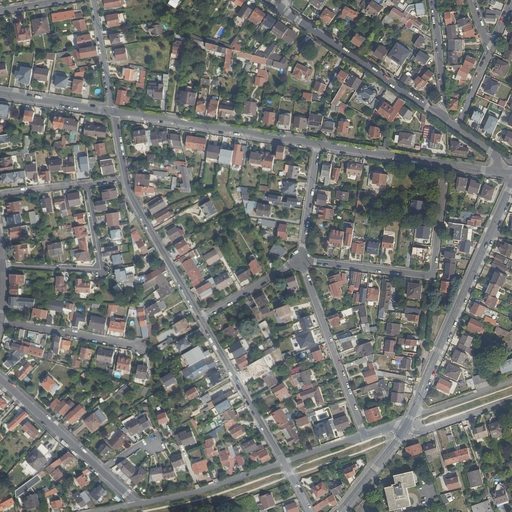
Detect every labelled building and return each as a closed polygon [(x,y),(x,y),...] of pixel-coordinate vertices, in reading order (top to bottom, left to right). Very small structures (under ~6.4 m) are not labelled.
[(104,0),(105,9),(121,6),(120,5),(124,4),(123,0),(104,0)] [(165,0),(165,1),(168,3),(167,5),(174,10),(181,0),(165,0)] [(311,0),(310,3),(319,9),(320,8),(322,10),(329,0),(311,0)] [(408,6),(409,5),(406,3),(403,6),(399,3),(401,0),(394,0),(395,0),(394,0),(393,0),(393,1),(392,3),(394,4),(402,9),(405,11),(408,6)] [(502,10),(505,5),(496,0),(492,0),(490,4),(502,10)] [(384,8),(374,2),(367,10),(378,17),(384,8)] [(405,11),(408,14),(411,10),(413,9),(417,8),(418,15),(424,14),(423,4),(408,6),(405,11)] [(244,5),(241,10),(245,13),(244,15),(248,17),(252,11),(244,5)] [(345,19),(353,23),(360,13),(357,12),(346,7),(343,13),(347,15),(345,19)] [(266,15),(256,8),(252,15),(261,21),(266,15)] [(389,16),(395,20),(397,17),(402,21),(401,22),(406,26),(407,23),(409,21),(411,17),(412,16),(408,14),(405,11),(402,9),(400,11),(396,8),(395,9),(394,8),(389,16)] [(330,24),(336,16),(326,9),(320,18),(330,24)] [(52,14),(53,22),(77,18),(83,17),(82,13),(74,14),(74,10),(52,14)] [(496,18),(499,19),(501,13),(499,12),(498,14),(492,14),(491,11),(487,10),(486,21),(496,22),(496,18)] [(118,14),(107,16),(109,28),(120,26),(118,14)] [(272,27),(276,21),(268,15),(264,22),(272,27)] [(463,26),(471,24),(468,16),(463,18),(462,27),(463,26)] [(86,29),(84,17),(83,17),(77,18),(77,21),(73,22),(74,28),(78,27),(79,30),(86,29)] [(411,17),(409,21),(419,28),(422,24),(411,17)] [(47,19),(34,21),(36,34),(50,32),(47,19)] [(162,36),(159,22),(151,23),(151,27),(150,28),(151,34),(153,34),(153,37),(162,36)] [(281,38),(288,29),(278,22),(271,32),(281,38)] [(475,36),(471,24),(463,26),(465,32),(464,33),(465,37),(469,36),(470,37),(475,36)] [(455,25),(448,26),(449,40),(460,40),(460,36),(456,37),(455,25)] [(32,39),(30,28),(20,30),(22,41),(32,39)] [(288,29),(281,38),(291,45),(297,35),(288,29)] [(81,48),(93,46),(91,34),(83,35),(83,36),(78,37),(79,46),(80,46),(80,49),(81,48)] [(112,44),(120,42),(119,34),(110,35),(112,44)] [(357,34),(352,42),(359,47),(364,39),(357,34)] [(414,46),(419,49),(425,39),(421,36),(414,46)] [(242,52),(244,49),(237,44),(241,39),(237,37),(229,49),(232,50),(234,50),(242,52)] [(203,42),(193,39),(191,46),(206,49),(207,43),(203,42)] [(449,52),(459,52),(460,40),(449,40),(449,52)] [(307,44),(301,52),(306,55),(312,44),(308,42),(307,44)] [(182,51),(183,44),(174,43),(173,50),(182,51)] [(219,46),(217,46),(207,43),(206,49),(217,52),(219,46)] [(257,52),(255,56),(267,59),(274,49),(276,45),(273,43),(265,54),(257,52)] [(402,58),(406,51),(407,52),(409,49),(399,43),(393,51),(402,58)] [(374,54),(383,60),(393,45),(391,44),(386,50),(380,46),(374,54)] [(99,55),(97,46),(93,46),(81,48),(83,58),(99,55)] [(226,54),(227,48),(219,46),(217,52),(226,54)] [(510,61),(511,62),(511,49),(508,47),(504,55),(503,54),(501,58),(503,58),(510,61)] [(76,59),(83,58),(81,48),(80,49),(75,50),(76,55),(76,59)] [(128,59),(126,48),(116,50),(118,61),(128,59)] [(226,54),(224,68),(229,69),(230,65),(232,65),(233,61),(230,61),(232,50),(229,49),(227,48),(226,54)] [(280,63),(284,57),(273,54),(276,50),(274,49),(267,59),(280,63)] [(267,59),(255,56),(242,52),(234,50),(233,56),(261,64),(260,70),(263,71),(262,76),(268,76),(266,71),(264,70),(264,67),(265,65),(267,59)] [(420,52),(416,58),(426,64),(430,58),(420,52)] [(459,56),(459,52),(449,52),(448,52),(449,64),(457,63),(456,56),(459,56)] [(476,59),(468,55),(464,65),(472,69),(476,59)] [(71,56),(61,58),(71,68),(76,67),(75,63),(73,64),(71,56)] [(267,59),(265,65),(281,69),(288,60),(284,57),(280,63),(267,59)] [(510,61),(503,58),(502,61),(499,60),(493,72),(504,76),(510,61)] [(471,69),(458,63),(458,66),(457,68),(457,70),(456,79),(459,80),(461,80),(465,81),(467,78),(471,69)] [(292,76),(301,81),(303,78),(308,81),(313,71),(304,67),(297,64),(294,71),(292,76)] [(19,82),(30,83),(32,69),(22,67),(21,72),(16,71),(15,79),(16,79),(19,82)] [(34,79),(48,81),(50,70),(36,68),(34,79)] [(413,80),(419,73),(420,70),(419,69),(418,68),(410,78),(405,75),(401,81),(408,86),(412,80),(413,80)] [(133,80),(135,70),(130,69),(126,69),(125,79),(133,80)] [(334,78),(328,88),(332,91),(337,81),(343,84),(349,75),(341,71),(339,75),(336,73),(334,78)] [(423,76),(421,78),(427,82),(434,75),(428,71),(425,74),(423,76)] [(76,73),(75,80),(74,92),(82,93),(84,83),(77,82),(78,75),(82,76),(82,72),(76,73)] [(156,76),(155,79),(153,79),(152,85),(154,85),(155,86),(164,88),(166,78),(160,77),(160,76),(157,75),(157,76),(156,76)] [(68,78),(56,76),(54,86),(66,88),(68,78)] [(347,85),(356,91),(362,81),(352,76),(347,85)] [(256,77),(255,85),(263,86),(264,79),(256,77)] [(427,82),(421,78),(419,77),(414,82),(423,88),(428,83),(427,82)] [(494,95),(500,82),(491,77),(485,91),(494,95)] [(317,82),(313,90),(324,94),(327,86),(317,82)] [(347,87),(343,84),(332,104),(335,106),(339,107),(342,102),(339,101),(347,87)] [(375,110),(379,102),(373,99),(376,95),(375,94),(376,93),(371,90),(370,91),(367,89),(367,88),(363,85),(362,86),(361,85),(355,98),(375,110)] [(179,91),(177,103),(195,106),(197,93),(193,93),(194,88),(192,87),(188,86),(186,88),(186,92),(179,91)] [(117,104),(125,105),(125,101),(129,101),(129,96),(126,96),(128,88),(120,87),(117,104)] [(312,101),(313,95),(303,93),(302,100),(312,102),(312,101)] [(202,95),(199,94),(196,112),(205,113),(206,103),(201,102),(202,95)] [(390,109),(388,111),(391,113),(400,99),(398,97),(390,109)] [(391,113),(388,111),(383,108),(380,112),(388,118),(386,121),(392,123),(406,103),(400,99),(391,113)] [(243,113),(255,115),(257,103),(245,101),(243,113)] [(342,102),(339,107),(339,111),(343,113),(348,106),(342,102)] [(490,104),(487,112),(490,113),(492,108),(497,110),(498,109),(501,110),(503,111),(504,108),(499,105),(494,104),(491,102),(490,104)] [(0,115),(11,118),(13,106),(1,104),(0,108),(0,115)] [(209,114),(217,115),(219,105),(210,104),(209,114)] [(228,107),(221,106),(219,117),(226,118),(228,107)] [(408,120),(413,113),(404,107),(399,114),(408,120)] [(471,119),(481,124),(485,114),(475,110),(471,119)] [(34,117),(35,113),(26,111),(25,120),(33,121),(34,117)] [(275,114),(265,112),(263,123),(273,125),(275,114)] [(495,116),(490,113),(483,128),(488,131),(487,133),(492,135),(498,123),(493,121),(495,116)] [(308,127),(321,129),(323,116),(310,114),(309,119),(308,127)] [(281,115),(279,124),(289,126),(290,117),(281,115)] [(64,127),(66,118),(56,116),(55,126),(64,127)] [(33,121),(32,130),(44,132),(45,124),(44,124),(45,120),(39,119),(39,118),(34,117),(33,121)] [(294,127),(307,129),(308,127),(309,119),(295,117),(294,127)] [(73,119),(66,118),(64,127),(71,129),(73,119)] [(351,123),(337,121),(336,126),(339,127),(338,132),(349,133),(351,123)] [(322,131),(332,133),(334,123),(324,122),(322,131)] [(107,127),(86,124),(84,133),(105,136),(107,127)] [(371,127),(370,136),(380,138),(381,129),(371,127)] [(148,141),(146,131),(146,129),(134,131),(137,147),(143,146),(142,142),(148,141)] [(171,144),(169,134),(168,131),(160,132),(161,135),(158,135),(157,132),(151,133),(153,144),(153,146),(159,145),(159,142),(166,141),(168,141),(168,142),(169,144),(171,144)] [(411,141),(412,135),(400,133),(398,143),(411,145),(411,141)] [(439,142),(440,142),(441,141),(442,135),(432,133),(431,143),(439,144),(439,142)] [(184,149),(181,135),(169,134),(171,144),(171,147),(184,149)] [(9,142),(8,135),(3,135),(0,135),(0,144),(5,143),(5,142),(9,142)] [(196,148),(197,137),(188,136),(187,147),(196,148)] [(207,139),(197,137),(196,148),(206,150),(207,139)] [(460,143),(452,141),(452,152),(468,154),(469,149),(460,147),(460,143)] [(87,150),(86,143),(83,144),(73,145),(74,152),(87,150)] [(106,153),(104,143),(95,145),(96,151),(94,151),(94,155),(106,153)] [(234,157),(243,158),(244,152),(240,151),(241,145),(237,145),(234,157)] [(283,159),(286,146),(277,145),(275,155),(274,160),(277,160),(277,158),(283,159)] [(219,164),(222,148),(209,146),(206,162),(219,164)] [(230,162),(231,151),(222,149),(221,161),(230,162)] [(263,163),(265,153),(256,151),(256,153),(252,152),(251,161),(263,163)] [(263,167),(273,168),(274,163),(274,160),(275,155),(270,154),(270,153),(265,152),(263,167)] [(2,166),(1,166),(2,171),(12,168),(10,156),(1,158),(2,166)] [(64,172),(77,171),(75,162),(75,157),(71,157),(71,162),(63,163),(64,170),(64,172)] [(49,161),(50,171),(64,170),(63,163),(63,159),(49,161)] [(113,165),(112,159),(101,160),(104,174),(115,172),(114,165),(113,165)] [(82,171),(90,170),(90,168),(89,162),(89,161),(80,162),(82,171)] [(38,180),(36,164),(27,166),(28,177),(33,176),(34,181),(38,180)] [(298,178),(300,165),(290,164),(288,176),(298,178)] [(322,175),(330,177),(332,166),(332,164),(329,164),(329,165),(324,165),(322,175)] [(354,164),(353,164),(352,174),(362,176),(363,165),(359,164),(359,165),(354,164)] [(182,188),(176,187),(176,189),(178,190),(192,191),(190,180),(189,175),(187,168),(187,167),(181,166),(182,170),(185,184),(185,188),(182,188)] [(341,172),(341,168),(335,167),(333,180),(338,181),(340,172),(341,172)] [(20,171),(1,175),(3,184),(16,182),(15,180),(21,179),(20,171)] [(50,180),(49,171),(39,172),(40,178),(45,178),(46,180),(50,180)] [(373,183),(386,185),(387,177),(388,177),(388,176),(387,176),(387,175),(380,174),(380,173),(376,172),(376,173),(375,173),(373,183)] [(136,182),(136,185),(140,186),(150,187),(155,187),(155,184),(150,183),(151,176),(137,174),(136,182)] [(330,177),(322,175),(322,177),(326,177),(325,186),(329,186),(330,177)] [(467,192),(468,188),(466,188),(468,179),(459,177),(457,190),(467,192)] [(284,193),(295,195),(297,181),(286,179),(285,184),(283,184),(283,188),(284,190),(284,193)] [(479,194),(481,185),(476,183),(477,181),(472,180),(468,193),(474,195),(475,192),(479,194)] [(140,186),(136,185),(136,191),(137,191),(136,194),(144,195),(144,192),(154,193),(155,187),(150,187),(140,186)] [(495,188),(485,185),(481,197),(491,201),(495,188)] [(350,190),(338,188),(337,199),(348,201),(350,190)] [(103,191),(105,200),(118,198),(117,189),(103,191)] [(356,216),(360,216),(362,202),(365,202),(365,198),(366,192),(360,191),(359,197),(356,212),(356,216)] [(79,193),(64,195),(65,199),(66,206),(70,206),(70,205),(76,204),(81,203),(79,193)] [(273,204),(291,207),(291,205),(295,205),(296,197),(289,196),(288,199),(284,198),(285,195),(275,194),(273,204)] [(326,205),(326,207),(331,208),(332,205),(326,205),(327,196),(319,194),(318,204),(326,205)] [(148,203),(150,206),(157,202),(160,200),(158,197),(148,203)] [(158,203),(150,207),(154,213),(162,209),(167,205),(163,198),(160,200),(157,202),(158,203)] [(50,199),(42,200),(42,207),(43,207),(44,211),(47,211),(48,213),(52,211),(50,199)] [(68,216),(66,206),(65,199),(55,201),(56,205),(61,204),(63,216),(65,216),(68,216)] [(246,200),(244,200),(244,203),(246,209),(253,210),(255,202),(246,200)] [(424,208),(424,202),(413,200),(411,215),(424,217),(425,211),(422,210),(423,208),(424,208)] [(108,209),(107,201),(97,202),(98,209),(104,208),(104,209),(108,209)] [(218,213),(211,201),(201,207),(208,218),(218,213)] [(6,211),(7,216),(9,215),(20,214),(23,213),(22,207),(24,207),(23,202),(7,203),(8,211),(6,211)] [(258,214),(265,215),(266,213),(269,213),(270,206),(266,205),(259,204),(258,214)] [(168,208),(155,216),(159,222),(163,220),(164,221),(168,219),(168,217),(172,215),(168,208)] [(321,208),(319,218),(328,219),(332,220),(334,209),(329,209),(321,208)] [(474,213),(461,211),(459,218),(457,224),(460,224),(463,215),(472,216),(474,216),(474,213)] [(107,213),(109,226),(115,226),(119,225),(117,212),(107,213)] [(85,222),(84,215),(83,213),(74,215),(75,219),(79,218),(80,223),(85,222)] [(20,214),(9,215),(10,225),(21,223),(20,214)] [(356,216),(355,220),(365,221),(364,223),(369,224),(369,218),(368,217),(360,216),(356,216)] [(482,217),(474,216),(472,216),(472,221),(468,221),(468,225),(471,225),(479,226),(480,222),(481,222),(482,217)] [(242,222),(237,225),(239,229),(240,230),(246,227),(242,222)] [(130,227),(130,224),(119,225),(115,226),(116,229),(117,240),(123,239),(121,229),(130,227)] [(286,235),(287,225),(283,224),(282,229),(280,229),(278,238),(284,239),(284,235),(286,235)] [(419,226),(419,224),(416,224),(415,233),(414,246),(420,247),(421,240),(417,239),(418,237),(428,238),(430,228),(419,226)] [(461,241),(467,241),(469,228),(471,228),(471,225),(468,225),(464,224),(463,227),(463,228),(461,241)] [(27,225),(4,229),(5,233),(11,232),(12,236),(18,235),(18,237),(29,235),(27,225)] [(228,230),(230,235),(239,229),(237,225),(228,230)] [(86,237),(88,236),(87,232),(85,233),(84,226),(71,228),(72,232),(76,231),(77,238),(78,238),(86,237)] [(168,231),(176,244),(187,237),(182,228),(181,229),(179,230),(178,228),(176,226),(168,231)] [(346,245),(351,246),(354,229),(348,228),(348,229),(346,245)] [(137,230),(132,233),(134,245),(137,243),(140,248),(142,248),(145,253),(148,251),(150,255),(156,251),(154,247),(149,250),(137,230)] [(335,247),(342,248),(345,232),(342,231),(332,230),(330,244),(335,244),(335,247)] [(77,253),(88,251),(86,237),(78,238),(79,244),(80,249),(77,249),(77,253)] [(384,237),(383,247),(387,248),(387,247),(394,248),(395,238),(384,237)] [(182,254),(190,249),(185,240),(176,245),(182,254)] [(469,256),(472,242),(467,241),(461,241),(456,240),(455,240),(454,244),(462,245),(460,254),(469,256)] [(50,241),(47,241),(50,255),(57,254),(55,244),(50,245),(50,241)] [(352,252),(364,254),(366,243),(357,241),(357,243),(353,243),(352,252)] [(55,244),(57,254),(63,253),(61,242),(55,243),(55,244)] [(367,253),(378,255),(380,244),(369,242),(367,253)] [(511,245),(506,243),(504,246),(502,245),(499,250),(502,251),(501,253),(510,257),(511,254),(511,245)] [(23,244),(15,245),(16,249),(14,249),(16,260),(24,258),(23,244)] [(280,260),(287,250),(280,245),(279,246),(276,244),(271,251),(274,253),(273,254),(280,260)] [(209,265),(224,257),(218,245),(214,247),(216,250),(204,257),(209,265)] [(102,253),(102,257),(112,255),(119,254),(118,246),(107,247),(108,252),(102,253)] [(90,260),(88,251),(77,253),(76,253),(76,255),(78,261),(84,259),(85,261),(90,260)] [(119,254),(112,255),(114,264),(123,263),(121,253),(119,254)] [(504,258),(497,255),(495,259),(507,264),(507,266),(508,267),(510,268),(511,268),(511,261),(504,258)] [(185,257),(181,260),(188,273),(193,270),(188,261),(185,257)] [(192,258),(188,261),(193,270),(198,268),(192,258)] [(455,269),(456,259),(447,258),(446,268),(455,269)] [(255,274),(263,270),(257,259),(250,264),(252,268),(252,269),(255,274)] [(507,266),(494,261),(492,266),(506,272),(508,267),(507,266)] [(144,278),(147,283),(151,280),(162,274),(163,273),(168,270),(165,266),(162,268),(160,265),(157,267),(158,269),(147,276),(144,278)] [(136,281),(135,274),(127,275),(126,268),(115,269),(117,282),(122,281),(122,283),(129,282),(131,283),(134,282),(135,281),(136,281)] [(198,268),(193,270),(199,281),(204,278),(198,268)] [(453,280),(454,280),(455,269),(446,268),(445,279),(453,280)] [(241,282),(252,276),(248,269),(237,275),(241,282)] [(193,270),(188,273),(194,282),(192,283),(194,286),(200,283),(199,281),(193,270)] [(507,276),(497,271),(492,283),(500,286),(502,287),(507,276)] [(217,285),(220,291),(227,287),(226,285),(233,281),(228,272),(214,280),(217,285)] [(25,275),(11,274),(11,283),(25,284),(25,275)] [(162,274),(151,280),(154,286),(158,283),(161,287),(169,282),(166,277),(164,278),(162,274)] [(346,280),(346,277),(343,278),(343,279),(342,280),(339,275),(330,278),(333,284),(339,282),(346,280)] [(300,289),(295,276),(287,279),(290,286),(288,287),(290,292),(300,289)] [(56,291),(68,292),(68,284),(65,284),(65,277),(58,277),(57,285),(56,286),(56,291)] [(83,278),(77,277),(76,291),(92,292),(93,281),(83,281),(83,278)] [(201,284),(195,287),(196,290),(198,290),(202,296),(200,297),(202,300),(214,293),(212,288),(217,285),(214,280),(212,277),(201,284)] [(389,280),(383,279),(381,297),(390,298),(391,294),(390,294),(390,290),(391,283),(389,283),(389,280)] [(445,279),(443,279),(441,292),(452,293),(453,280),(445,279)] [(147,283),(142,285),(145,291),(154,286),(151,280),(147,283)] [(161,287),(157,290),(163,299),(173,293),(169,286),(170,285),(169,282),(161,287)] [(339,282),(333,284),(334,288),(332,289),(333,293),(335,292),(337,296),(343,294),(340,286),(339,282)] [(374,282),(368,282),(367,288),(369,288),(368,299),(379,300),(380,291),(375,290),(375,289),(373,289),(374,282)] [(492,283),(491,282),(486,294),(487,294),(495,298),(500,286),(492,283)] [(20,285),(11,284),(11,293),(19,294),(20,288),(20,285)] [(117,292),(122,289),(119,284),(114,287),(117,292)] [(420,299),(422,285),(410,284),(408,297),(420,299)] [(354,302),(366,303),(367,289),(360,288),(360,294),(355,294),(354,302)] [(284,306),(288,305),(281,292),(277,294),(281,300),(284,306)] [(270,303),(265,294),(256,299),(261,307),(267,303),(268,305),(270,303)] [(495,298),(487,294),(485,298),(489,300),(488,304),(495,307),(496,304),(499,306),(502,300),(495,298)] [(260,310),(251,295),(247,297),(250,302),(251,301),(254,308),(253,309),(255,312),(260,310)] [(34,306),(35,299),(11,297),(10,303),(10,306),(14,307),(15,305),(34,306)] [(390,298),(381,297),(380,308),(388,309),(389,299),(390,299),(390,298)] [(63,303),(51,300),(49,308),(62,310),(63,303)] [(284,306),(281,300),(273,304),(276,309),(278,309),(284,306)] [(76,310),(77,305),(69,303),(69,301),(65,301),(64,307),(76,310)] [(150,307),(148,308),(149,311),(152,316),(162,311),(161,309),(157,303),(150,307)] [(475,308),(473,307),(471,312),(482,316),(486,307),(477,303),(475,308)] [(284,306),(278,309),(279,312),(282,319),(285,318),(287,322),(292,320),(290,316),(293,315),(289,305),(288,305),(284,306)] [(362,324),(369,323),(366,305),(353,307),(354,311),(361,310),(364,323),(362,324)] [(33,308),(32,315),(46,318),(47,311),(33,308)] [(139,309),(144,337),(149,336),(147,326),(147,324),(146,319),(145,319),(144,314),(145,313),(144,308),(139,309)] [(265,318),(279,312),(278,309),(276,309),(269,312),(263,315),(265,318)] [(176,323),(185,318),(182,312),(175,317),(175,318),(173,319),(174,321),(176,323)] [(74,321),(73,325),(78,326),(79,320),(85,321),(86,315),(75,313),(74,321)] [(419,321),(419,315),(405,313),(402,313),(402,315),(403,316),(403,317),(408,317),(408,320),(419,321)] [(334,326),(346,322),(343,316),(339,317),(338,314),(329,317),(331,322),(332,322),(334,326)] [(297,323),(300,331),(304,330),(314,326),(310,315),(300,319),(301,322),(297,323)] [(106,319),(92,316),(89,327),(105,330),(107,320),(107,319),(106,319)] [(487,317),(485,321),(494,325),(496,321),(487,317)] [(188,323),(185,318),(176,323),(182,335),(192,329),(188,323)] [(482,323),(472,318),(468,327),(469,328),(468,329),(476,333),(476,331),(478,326),(480,327),(482,323)] [(110,329),(125,332),(126,324),(116,322),(116,320),(112,319),(110,329)] [(365,333),(370,332),(369,323),(362,324),(364,333),(365,333)] [(399,335),(401,324),(388,323),(387,333),(399,335)] [(232,325),(224,330),(229,339),(240,333),(238,330),(235,331),(232,325)] [(495,331),(506,336),(510,332),(497,327),(495,331)] [(315,343),(311,331),(302,334),(306,346),(315,343)] [(471,343),(473,338),(465,334),(461,343),(469,346),(471,343)] [(54,352),(59,353),(60,348),(62,340),(62,337),(57,336),(54,352)] [(189,341),(186,336),(175,342),(174,343),(180,353),(193,345),(191,340),(189,341)] [(351,337),(340,340),(342,345),(343,345),(346,351),(354,348),(356,347),(358,346),(356,341),(355,338),(353,339),(352,339),(351,337)] [(157,346),(160,351),(168,346),(174,343),(175,342),(173,338),(166,341),(157,346)] [(386,339),(384,355),(395,356),(397,341),(386,339)] [(71,342),(62,340),(60,348),(69,350),(71,342)] [(23,346),(22,345),(21,352),(25,353),(27,353),(33,355),(38,357),(42,358),(43,354),(44,350),(30,346),(31,343),(25,341),(23,346)] [(13,343),(12,349),(18,351),(21,352),(22,345),(22,344),(16,342),(16,344),(13,343)] [(241,342),(230,348),(237,359),(247,353),(241,342)] [(366,357),(368,356),(372,355),(371,352),(373,351),(369,342),(358,346),(356,347),(357,351),(362,349),(365,357),(366,357)] [(469,348),(460,344),(458,348),(470,353),(473,354),(475,350),(469,348)] [(324,359),(320,345),(307,350),(308,354),(311,353),(312,357),(315,356),(316,362),(324,359)] [(199,346),(183,355),(185,359),(188,357),(190,362),(200,356),(196,350),(200,348),(199,346)] [(91,359),(93,350),(82,348),(81,357),(91,359)] [(282,353),(280,348),(273,352),(272,352),(274,357),(282,353)] [(112,362),(114,352),(100,349),(98,359),(112,362)] [(272,352),(273,352),(271,349),(256,357),(258,361),(272,352)] [(463,365),(468,355),(456,350),(452,360),(463,365)] [(21,352),(18,351),(8,360),(12,364),(17,359),(18,360),(25,353),(21,352)] [(282,354),(282,353),(274,357),(277,365),(282,362),(283,364),(286,362),(285,359),(282,354)] [(237,360),(242,369),(251,365),(245,355),(237,360)] [(410,369),(411,358),(396,356),(396,360),(402,360),(403,359),(404,359),(403,363),(401,363),(401,370),(405,370),(405,368),(410,369)] [(118,368),(129,370),(132,359),(120,357),(118,368)] [(292,376),(305,371),(303,365),(293,369),(288,357),(285,359),(286,362),(289,368),(292,376)] [(196,376),(216,364),(213,358),(184,374),(186,377),(193,373),(196,376)] [(511,359),(511,360),(508,361),(500,364),(503,373),(511,369),(511,359)] [(376,371),(376,370),(375,366),(373,363),(373,362),(369,364),(371,367),(371,371),(365,373),(370,385),(380,381),(378,375),(376,371)] [(16,374),(22,380),(33,368),(28,363),(24,367),(25,368),(20,372),(18,371),(16,374)] [(148,367),(139,365),(137,377),(146,379),(148,367)] [(457,380),(462,370),(450,365),(445,375),(457,380)] [(272,370),(263,375),(271,388),(279,383),(272,370)] [(304,392),(314,388),(312,384),(307,370),(305,371),(292,376),(293,379),(302,376),(304,381),(305,383),(302,384),(304,392)] [(217,371),(208,376),(214,386),(224,380),(220,374),(220,375),(217,371)] [(384,376),(406,380),(407,376),(376,371),(378,375),(381,375),(384,376)] [(475,385),(490,380),(487,372),(472,377),(473,378),(475,385)] [(167,387),(178,381),(173,373),(162,379),(167,387)] [(383,391),(386,390),(388,389),(384,379),(382,379),(381,375),(378,375),(380,381),(383,391)] [(42,383),(50,390),(54,393),(60,386),(49,376),(42,383)] [(469,387),(475,385),(473,378),(467,381),(469,387)] [(453,393),(456,385),(449,382),(441,379),(437,388),(449,393),(449,392),(453,393)] [(386,398),(384,394),(383,391),(380,381),(370,385),(361,388),(363,393),(376,388),(378,393),(375,393),(378,401),(386,398)] [(394,392),(404,393),(405,383),(395,382),(394,392)] [(49,392),(50,390),(42,383),(41,384),(49,392)] [(284,384),(274,389),(279,397),(281,401),(290,396),(288,392),(288,391),(284,384)] [(130,391),(126,385),(119,391),(122,395),(125,393),(126,394),(130,391)] [(192,399),(200,394),(196,387),(187,392),(192,399)] [(325,403),(319,387),(318,387),(314,388),(304,392),(300,393),(303,400),(315,396),(318,405),(325,403)] [(215,403),(216,405),(228,398),(234,395),(231,391),(225,394),(220,397),(213,401),(215,403)] [(403,403),(404,393),(394,392),(393,392),(392,402),(403,403)] [(209,393),(203,397),(206,403),(213,399),(209,393)] [(304,413),(305,413),(308,411),(307,410),(303,400),(300,393),(297,395),(299,397),(298,398),(299,402),(298,402),(300,407),(302,406),(304,413)] [(69,398),(67,396),(62,401),(56,407),(64,414),(71,407),(66,402),(69,398)] [(50,406),(54,410),(56,407),(62,401),(58,397),(50,406)] [(216,405),(215,406),(221,415),(233,407),(234,407),(232,404),(233,404),(231,401),(230,401),(228,398),(216,405)] [(84,400),(66,416),(73,424),(79,418),(78,416),(80,414),(79,413),(83,410),(81,408),(86,403),(84,400)] [(202,411),(203,413),(215,406),(216,405),(215,403),(202,411)] [(379,409),(382,408),(381,406),(366,412),(370,422),(382,418),(380,413),(379,409)] [(233,407),(221,415),(226,424),(231,421),(234,419),(240,416),(238,412),(237,412),(236,413),(235,411),(233,407)] [(310,413),(313,421),(317,419),(315,414),(319,413),(323,424),(327,422),(327,423),(331,422),(328,413),(323,415),(323,414),(322,412),(327,410),(326,407),(313,412),(310,413)] [(277,420),(281,426),(282,426),(290,422),(282,408),(272,413),(276,420),(277,420)] [(25,418),(28,414),(25,411),(12,424),(11,423),(8,426),(12,430),(19,424),(25,418)] [(310,422),(313,421),(310,413),(309,414),(308,411),(305,413),(306,415),(304,416),(305,417),(297,420),(299,426),(310,423),(310,422)] [(168,417),(166,412),(158,416),(161,424),(170,421),(168,417)] [(103,423),(95,413),(85,421),(93,430),(103,423)] [(141,417),(137,420),(142,429),(152,424),(148,415),(142,418),(141,417)] [(335,420),(339,431),(351,427),(347,416),(335,420)] [(41,432),(25,418),(19,424),(27,431),(32,435),(35,438),(41,432)] [(137,420),(137,419),(126,425),(132,436),(135,434),(135,433),(137,432),(138,434),(143,431),(142,429),(137,420)] [(236,423),(234,419),(231,421),(226,424),(225,424),(227,432),(230,430),(230,428),(230,427),(236,423)] [(296,433),(298,432),(293,419),(290,422),(282,426),(284,430),(287,428),(292,437),(287,440),(290,444),(300,438),(296,433)] [(489,425),(493,437),(505,434),(501,421),(489,425)] [(482,428),(474,430),(478,443),(490,439),(486,425),(481,426),(482,428)] [(235,438),(244,433),(240,426),(231,431),(235,438)] [(129,437),(120,429),(116,433),(117,434),(109,443),(117,450),(129,437)] [(187,430),(179,432),(184,445),(197,441),(193,431),(188,433),(187,430)] [(212,453),(213,455),(218,453),(214,438),(205,441),(206,443),(204,444),(208,455),(212,453)] [(248,443),(247,442),(242,444),(246,452),(248,452),(257,448),(256,445),(257,444),(255,440),(250,442),(248,443)] [(232,457),(236,456),(233,450),(233,447),(230,441),(228,442),(230,450),(232,457)] [(50,451),(41,443),(27,459),(38,470),(47,460),(43,457),(50,451)] [(105,457),(111,449),(105,443),(98,450),(105,457)] [(409,457),(423,452),(420,443),(406,448),(409,457)] [(436,443),(424,446),(427,456),(428,459),(429,462),(433,460),(431,455),(439,452),(436,443)] [(271,459),(266,448),(251,454),(254,462),(262,459),(263,462),(271,459)] [(460,461),(462,461),(470,458),(467,448),(457,451),(460,461)] [(458,462),(460,461),(457,451),(445,455),(448,465),(452,464),(458,462)] [(76,458),(69,452),(47,468),(57,480),(64,475),(59,469),(57,470),(55,468),(63,462),(66,466),(76,458)] [(219,454),(223,467),(231,464),(227,455),(224,456),(223,453),(219,454)] [(175,468),(186,463),(182,454),(171,458),(174,466),(175,468)] [(241,469),(247,467),(245,463),(244,463),(243,460),(244,459),(242,455),(238,457),(240,464),(239,465),(241,469)] [(121,470),(130,478),(131,477),(137,470),(126,459),(117,465),(122,469),(121,470)] [(196,474),(210,468),(207,459),(194,464),(195,468),(194,468),(196,474)] [(356,464),(344,470),(348,479),(352,477),(352,476),(353,475),(354,475),(356,473),(355,471),(358,469),(356,464)] [(137,470),(131,477),(138,484),(148,473),(141,466),(137,470)] [(164,478),(178,476),(175,468),(174,466),(162,469),(164,478)] [(154,480),(164,478),(162,469),(162,467),(152,469),(154,480)] [(85,475),(90,471),(88,469),(76,477),(78,479),(83,487),(90,482),(85,475)] [(476,470),(468,472),(472,487),(484,484),(481,471),(476,472),(476,470)] [(47,474),(44,471),(38,475),(41,479),(47,474)] [(415,486),(412,472),(396,476),(398,484),(393,485),(394,486),(388,487),(393,510),(410,506),(406,488),(415,486)] [(41,479),(38,475),(15,491),(16,499),(27,491),(31,496),(28,497),(30,502),(25,503),(28,510),(41,506),(37,494),(36,494),(35,493),(32,488),(42,480),(41,479)] [(445,480),(448,490),(460,487),(457,477),(454,477),(449,478),(449,479),(445,480)] [(334,487),(331,488),(334,494),(335,496),(340,493),(338,490),(342,488),(345,487),(344,484),(345,483),(344,480),(334,486),(334,487)] [(323,482),(312,489),(315,493),(313,494),(316,499),(318,498),(329,491),(323,482)] [(497,492),(505,490),(504,488),(501,484),(498,484),(496,490),(497,492)] [(105,493),(106,491),(100,486),(97,489),(96,488),(94,491),(98,495),(95,498),(99,501),(102,498),(103,497),(106,494),(105,493)] [(57,487),(45,494),(46,498),(46,499),(50,498),(50,496),(59,491),(57,487)] [(505,489),(505,490),(497,492),(493,494),(498,509),(503,508),(501,503),(509,500),(505,489)] [(91,510),(97,508),(90,499),(89,499),(84,491),(80,493),(87,504),(91,510)] [(82,507),(87,504),(80,493),(79,492),(75,495),(82,507)] [(267,510),(275,507),(270,494),(260,498),(262,503),(257,505),(261,511),(267,510)] [(333,506),(338,503),(335,496),(334,494),(329,497),(333,506)] [(450,502),(445,494),(440,495),(445,504),(450,502)] [(9,500),(7,496),(0,500),(0,508),(1,511),(15,503),(13,499),(9,500)] [(62,507),(61,500),(52,501),(53,508),(62,507)] [(493,511),(489,501),(473,507),(474,511),(493,511)] [(299,511),(296,503),(283,507),(284,511),(299,511)] [(322,507),(319,503),(314,507),(316,511),(322,508),(322,507)]
